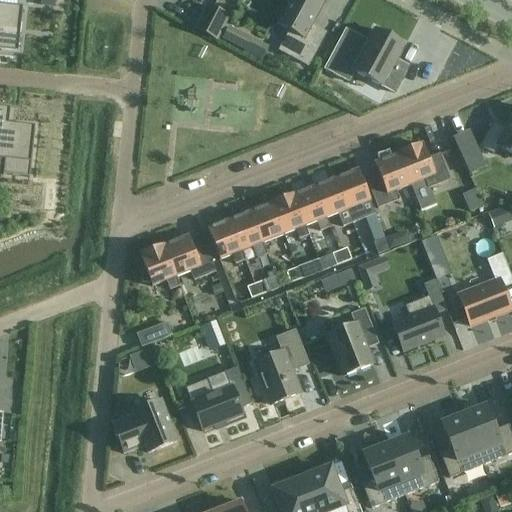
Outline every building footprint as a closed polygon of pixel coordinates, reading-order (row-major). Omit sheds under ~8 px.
[(0,0),(0,50),(17,53),(22,7),(16,7),(17,0),(0,0)] [(290,0),(277,26),(289,33),(279,51),(307,66),(324,34),(310,27),(323,3),(321,2),(320,0),(290,0)] [(206,6),(194,29),(217,40),(228,18),(206,6)] [(345,30),(324,69),(348,82),(353,72),(393,94),(407,67),(395,61),(403,46),(373,30),(367,42),(345,30)] [(247,53),(253,41),(232,31),(227,42),(247,53)] [(0,107),(0,174),(2,175),(29,178),(34,127),(16,125),(15,131),(7,131),(9,109),(0,107)] [(492,124),(479,148),(492,155),(497,147),(511,155),(511,115),(504,130),(492,124)] [(468,133),(454,139),(463,160),(478,153),(468,133)] [(421,145),(397,154),(410,186),(424,181),(428,190),(449,181),(439,155),(427,160),(421,145)] [(379,179),(367,183),(377,209),(399,201),(395,192),(410,186),(397,154),(394,155),(394,157),(373,165),(379,179)] [(357,171),(335,180),(352,224),(367,219),(374,216),(369,202),(357,171)] [(335,180),(314,188),(326,219),(337,215),(342,228),(352,224),(335,180)] [(326,219),(314,188),(293,196),(293,195),(292,195),(305,228),(326,219)] [(305,228),(292,195),(271,204),(283,236),(295,231),(298,240),(308,236),(305,228)] [(283,236),(271,204),(270,204),(270,205),(250,213),(262,244),(283,236)] [(511,211),(509,205),(488,213),(494,227),(511,219),(511,211)] [(262,244),(250,213),(229,222),(241,253),(262,244)] [(374,216),(367,219),(377,244),(384,241),(374,216)] [(241,253),(229,222),(207,230),(219,261),(231,256),(235,265),(244,261),(241,253)] [(396,235),(386,239),(390,249),(400,245),(396,235)] [(164,247),(164,246),(163,246),(175,278),(190,273),(193,282),(215,273),(205,247),(193,252),(187,238),(164,247)] [(389,252),(384,241),(377,244),(381,255),(389,252)] [(434,241),(423,246),(428,259),(439,254),(434,241)] [(179,287),(175,278),(163,246),(138,256),(143,268),(142,283),(150,284),(151,288),(165,282),(169,291),(179,287)] [(351,261),(346,249),(339,252),(343,263),(351,261)] [(343,263),(339,252),(331,255),(336,266),(343,263)] [(511,312),(502,289),(511,285),(511,281),(502,255),(487,261),(495,282),(458,297),(470,328),(511,312)] [(368,262),(357,267),(367,290),(378,285),(368,262)] [(308,277),(304,266),(296,269),(301,280),(308,277)] [(301,280),(296,269),(285,273),(289,284),(301,280)] [(351,269),(336,274),(341,286),(356,281),(351,269)] [(434,281),(423,286),(428,298),(404,307),(409,318),(391,324),(403,354),(444,338),(435,316),(446,311),(434,281)] [(266,294),(261,283),(254,285),(258,297),(266,294)] [(220,285),(210,288),(214,297),(223,294),(220,285)] [(258,297),(254,285),(246,288),(251,300),(258,297)] [(372,334),(363,311),(351,316),(355,325),(326,337),(342,378),(372,366),(361,338),(372,334)] [(215,322),(200,328),(203,338),(207,337),(212,350),(224,345),(215,322)] [(171,337),(166,323),(136,335),(141,349),(171,337)] [(299,395),(290,372),(307,366),(294,332),(276,339),(282,353),(253,364),(270,406),(299,395)] [(143,370),(153,366),(147,350),(137,355),(143,370)] [(191,403),(190,403),(202,433),(243,417),(240,410),(251,405),(237,369),(207,380),(207,381),(212,395),(191,403)] [(123,455),(138,449),(137,448),(144,445),(148,454),(176,443),(160,402),(131,413),(133,417),(112,425),(123,455)] [(495,431),(485,407),(463,416),(483,466),(511,454),(511,436),(508,426),(495,431)] [(449,479),(483,466),(463,416),(441,425),(450,449),(439,453),(449,479)] [(428,457),(416,462),(407,438),(385,447),(404,497),(438,484),(428,457)] [(404,497),(385,447),(362,455),(372,479),(361,484),(371,510),(404,497)] [(312,475),(301,480),(313,511),(332,511),(345,507),(346,511),(359,511),(351,489),(340,493),(330,468),(327,470),(325,467),(311,473),(312,475)] [(313,511),(301,480),(290,484),(289,481),(274,487),(275,490),(272,491),(280,511),(313,511)] [(511,491),(510,487),(495,494),(501,507),(511,502),(511,491)] [(448,497),(441,500),(444,507),(451,504),(448,497)] [(224,510),(219,511),(244,511),(241,504),(239,504),(237,501),(223,507),(224,510)]
